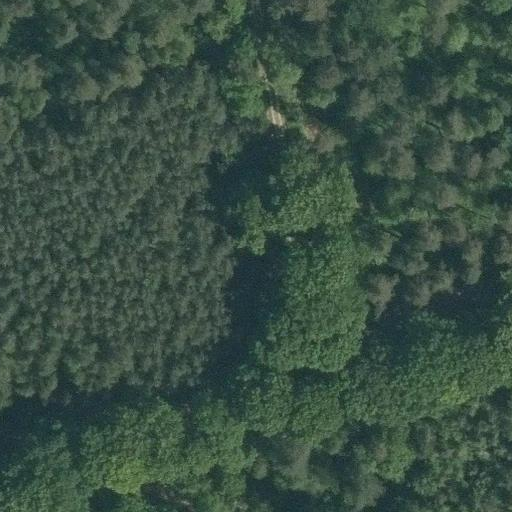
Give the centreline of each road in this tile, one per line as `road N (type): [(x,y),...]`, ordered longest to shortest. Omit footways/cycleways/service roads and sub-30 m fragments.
road 1 (track): [(511,285),(0,440)]
road 2 (track): [(511,332),(92,459)]
road 3 (track): [(324,389),(324,345),(252,0)]
